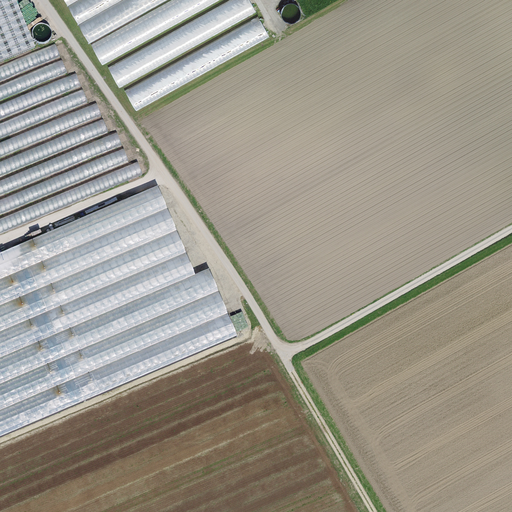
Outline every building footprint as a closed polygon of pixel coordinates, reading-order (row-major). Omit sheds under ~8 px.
[(0,0),(0,65),(37,50),(15,0),(0,0)] [(64,0),(89,44),(166,0),(64,0)] [(118,84),(257,13),(250,0),(228,0),(107,62),(118,84)] [(134,107),(271,38),(260,17),(123,86),(134,107)] [(0,438),(237,339),(211,272),(196,277),(160,189),(0,255),(0,438)]
